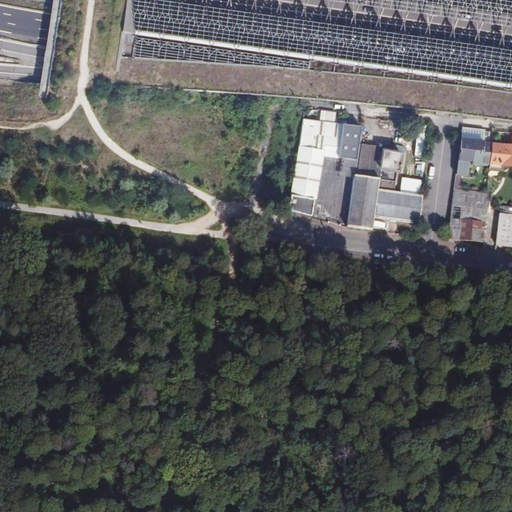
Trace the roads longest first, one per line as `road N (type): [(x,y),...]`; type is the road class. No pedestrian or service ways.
road 1 (trunk): [(0,17),(511,70)]
road 2 (motorway): [(137,0),(511,61)]
road 3 (track): [(169,511),(232,270),(224,207)]
road 4 (residential): [(511,267),(343,245),(224,207)]
road 5 (trunk): [(226,79),(511,107)]
road 6 (trunk): [(0,44),(226,79)]
road 7 (motorway): [(0,68),(226,79)]
road 8 (motorway): [(511,20),(374,0)]
